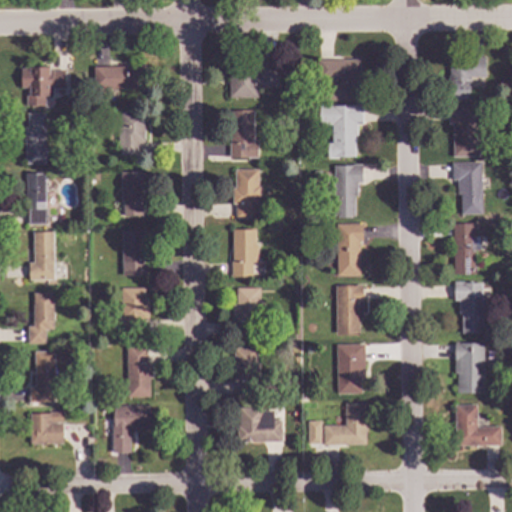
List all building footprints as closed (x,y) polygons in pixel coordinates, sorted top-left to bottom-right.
[(484,79),(469,79),(469,102),(448,102),(447,78),(448,78),(448,64),(465,63),(465,60),(483,59),(484,79)] [(359,103),(317,103),(317,86),(338,86),(338,81),(316,81),(316,62),(359,62),(359,103)] [(256,79),(259,79),(259,70),(277,69),(277,89),(261,89),(261,88),(256,88),(256,99),(228,99),(227,65),(256,65),(256,79)] [(144,90),(92,90),(92,69),(144,68),(144,90)] [(48,73),(63,72),(63,91),(51,91),(52,98),(43,98),(43,108),(25,108),(24,95),(28,95),(28,90),(20,90),(19,70),(27,70),(27,69),(48,69),(48,73)] [(478,159),(452,159),(452,126),(447,126),(447,107),(477,106),(478,159)] [(361,126),(355,126),(355,137),(353,137),(354,158),(331,159),(331,126),(318,127),(318,107),(361,107),(361,126)] [(252,143),(256,143),(256,160),(228,160),(228,145),(229,145),(229,113),(252,112),(252,143)] [(143,145),(137,146),(137,156),(119,156),(119,147),(116,147),(116,129),(118,129),(118,114),(142,114),(143,145)] [(44,166),(24,166),(23,129),(26,129),(26,115),(43,115),(44,166)] [(481,216),(460,217),(459,196),(456,196),(455,182),(451,182),(450,165),(479,164),(481,216)] [(361,184),(356,184),(356,198),(353,198),(353,218),(333,218),(333,168),(351,168),(351,167),(361,167),(361,184)] [(257,188),(258,188),(259,200),(257,200),(257,206),(253,206),(253,220),(234,220),(234,206),(231,206),(231,190),(234,190),(233,172),(257,171),(257,188)] [(143,204),(140,204),(140,218),(122,218),(122,203),(119,203),(119,174),(142,174),(143,204)] [(45,211),(44,211),(45,226),(26,226),(25,211),(24,211),(24,175),(44,175),(45,211)] [(474,239),(472,239),(473,276),(452,276),(451,226),(474,225),(474,239)] [(361,243),(358,243),(359,278),(336,278),(335,226),(361,226),(361,243)] [(255,247),(256,247),(256,265),(250,265),(251,278),(230,279),(230,262),(231,262),(231,231),(254,231),(255,247)] [(144,277),(121,278),(120,232),(144,232),(144,277)] [(52,281),(27,282),(27,264),(32,264),(31,234),(52,233),(52,281)] [(462,285),(481,284),(482,335),(460,336),(460,316),(458,316),(457,302),(453,303),(452,284),(462,284),(462,285)] [(361,320),(358,320),(358,335),(335,336),(334,287),(361,287),(361,320)] [(143,300),(147,300),(147,322),(141,322),(141,331),(122,332),(122,322),(120,322),(119,290),(143,290),(143,300)] [(259,306),(260,306),(260,320),(264,320),(265,339),(235,340),(235,325),(232,325),(232,306),(235,306),(235,290),(258,290),(259,306)] [(52,332),(44,332),(44,346),(26,346),(26,328),(31,328),(31,295),(52,294),(52,332)] [(457,345),(482,345),(481,396),(455,395),(455,376),(453,376),(453,344),(457,344),(457,345)] [(362,380),(359,380),(359,396),(336,396),(335,347),(363,346),(362,380)] [(145,364),(148,364),(148,399),(126,399),(125,349),(145,348),(145,364)] [(256,365),(258,365),(258,384),(256,384),(256,399),(236,399),(236,384),(232,385),(232,350),(256,350),(256,365)] [(53,405),(28,406),(27,389),(33,388),(33,354),(53,353),(53,405)] [(364,446),(322,447),(322,428),(343,428),(343,406),(364,406),(364,446)] [(476,429),(499,429),(499,448),(454,448),(454,407),(475,407),(476,429)] [(149,419),(148,431),(135,431),(128,437),(129,455),(119,455),(110,455),(110,426),(112,426),(112,408),(148,408),(149,419)] [(261,423),(280,423),(280,444),(235,445),(235,427),(238,427),(238,410),(261,410),(261,423)] [(50,425),(62,425),(62,446),(33,447),(33,449),(32,449),(32,446),(29,446),(29,429),(28,429),(28,423),(29,423),(29,416),(50,415),(50,425)] [(320,422),(307,423),(307,445),(320,445),(320,422)]
